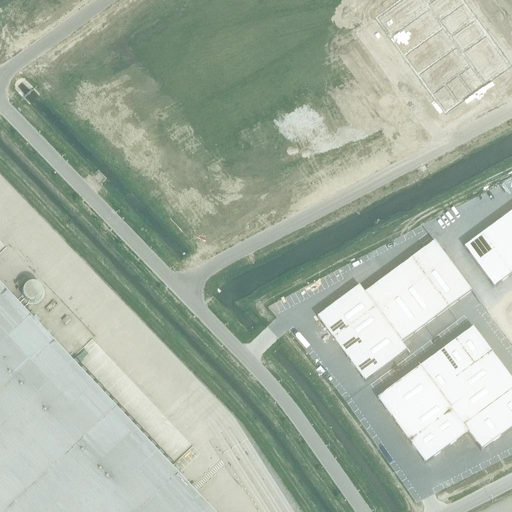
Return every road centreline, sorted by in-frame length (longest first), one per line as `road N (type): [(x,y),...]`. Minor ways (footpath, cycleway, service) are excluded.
road 1 (unclassified): [(179,290),(511,107)]
road 2 (tertiary): [(179,290),(245,357),(363,511)]
road 3 (tertiary): [(0,103),(179,290)]
road 4 (unknown): [(202,339),(325,511)]
road 5 (unclassified): [(105,0),(0,76)]
